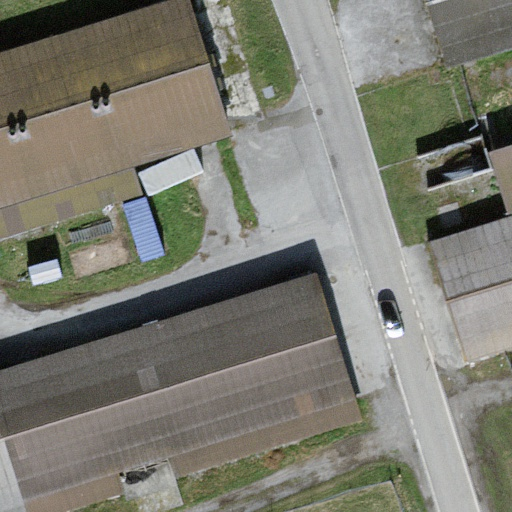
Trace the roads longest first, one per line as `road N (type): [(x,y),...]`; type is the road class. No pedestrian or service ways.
road 1 (unclassified): [(459,511),(299,0)]
road 2 (track): [(215,511),(433,431)]
